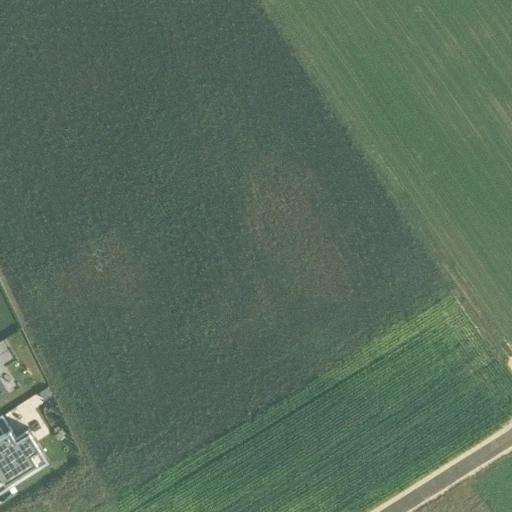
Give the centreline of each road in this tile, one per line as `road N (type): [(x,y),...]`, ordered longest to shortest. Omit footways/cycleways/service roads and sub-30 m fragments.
road 1 (track): [(272,0),(511,352)]
road 2 (track): [(511,437),(394,511)]
